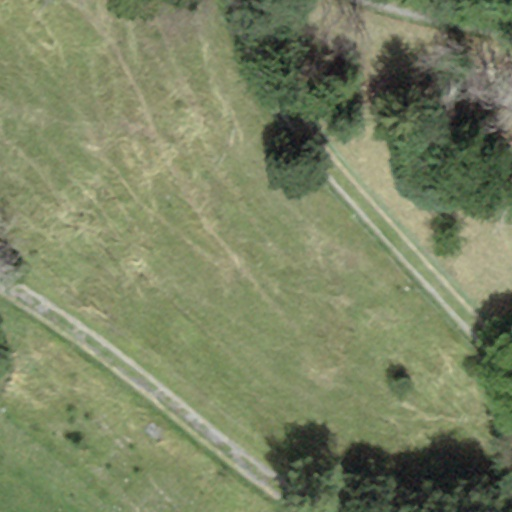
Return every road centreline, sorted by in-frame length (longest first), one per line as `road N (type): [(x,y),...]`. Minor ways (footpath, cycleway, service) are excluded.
road 1 (residential): [(511,378),(364,220),(230,0)]
road 2 (residential): [(0,290),(298,511)]
